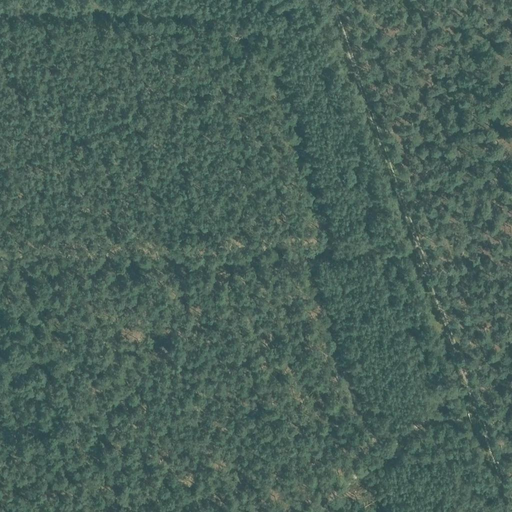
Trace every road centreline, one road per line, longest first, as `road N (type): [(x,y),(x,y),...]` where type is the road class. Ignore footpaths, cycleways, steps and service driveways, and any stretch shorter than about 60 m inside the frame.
road 1 (track): [(328,0),(510,511)]
road 2 (track): [(319,511),(418,423),(478,419)]
